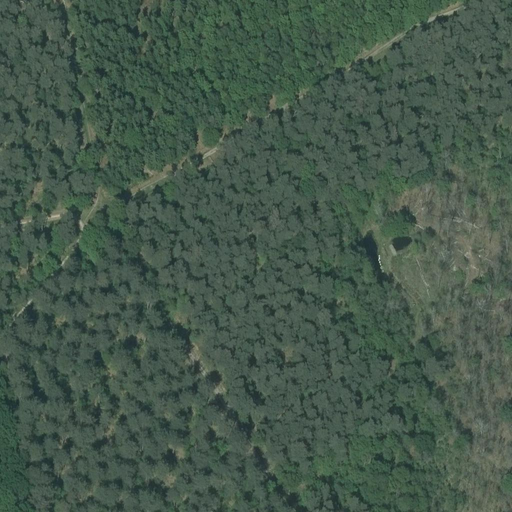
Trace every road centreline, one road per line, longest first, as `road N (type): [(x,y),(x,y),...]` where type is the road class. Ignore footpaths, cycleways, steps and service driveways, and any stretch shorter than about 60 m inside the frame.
road 1 (track): [(470,0),(155,183),(102,203)]
road 2 (track): [(102,203),(30,297),(4,350),(33,511)]
road 3 (track): [(243,434),(102,203)]
road 4 (track): [(102,203),(59,0)]
